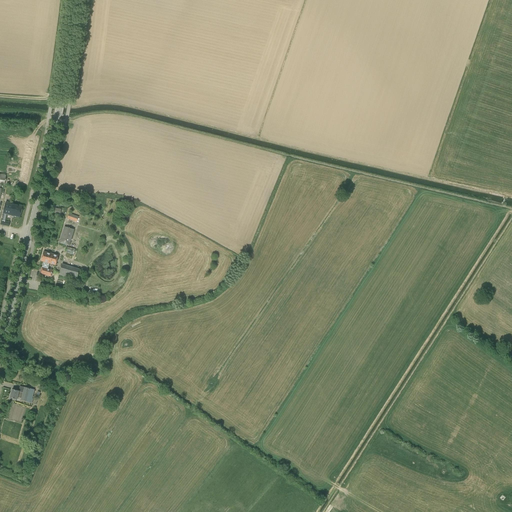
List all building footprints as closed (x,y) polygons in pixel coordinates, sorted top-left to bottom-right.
[(12,215),(20,217),(22,206),(14,204),(15,204),(6,202),(3,213),(12,216),(12,215)] [(79,216),(70,213),(68,219),(77,222),(79,216)] [(59,243),(69,246),(74,230),(64,227),(59,243)] [(69,246),(67,252),(74,254),(76,249),(69,246)] [(41,261),(55,265),(58,256),(43,252),(41,261)] [(59,275),(76,280),(79,270),(79,269),(62,264),(59,275)] [(40,273),(51,276),(53,270),(42,267),(40,273)] [(12,389),(10,398),(16,399),(21,401),(21,400),(31,403),(34,390),(24,387),(24,388),(20,387),(19,391),(12,389)]
